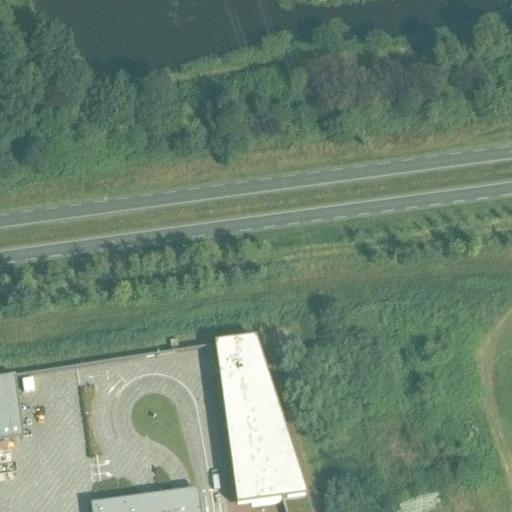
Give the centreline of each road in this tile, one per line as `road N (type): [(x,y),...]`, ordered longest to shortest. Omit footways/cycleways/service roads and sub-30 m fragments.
road 1 (primary): [(511,154),(0,223)]
road 2 (primary): [(0,259),(511,190)]
